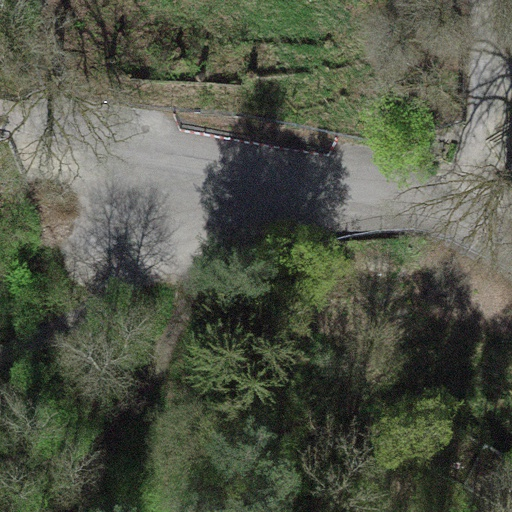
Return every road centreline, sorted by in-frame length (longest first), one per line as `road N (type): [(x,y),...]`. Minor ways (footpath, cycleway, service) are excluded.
road 1 (unclassified): [(511,256),(288,181),(0,119)]
road 2 (track): [(446,230),(486,54),(479,0)]
